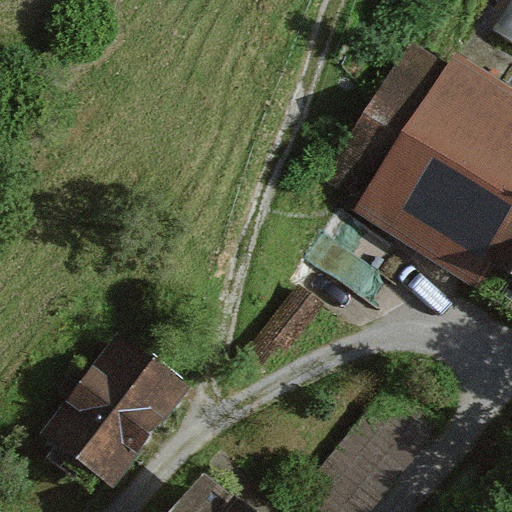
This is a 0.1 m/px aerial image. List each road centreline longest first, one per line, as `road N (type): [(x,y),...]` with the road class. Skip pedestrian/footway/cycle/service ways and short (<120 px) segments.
road 1 (track): [(194,443),(213,332),(334,0)]
road 2 (track): [(509,380),(435,343),(313,368),(194,443)]
road 3 (track): [(511,377),(398,511)]
